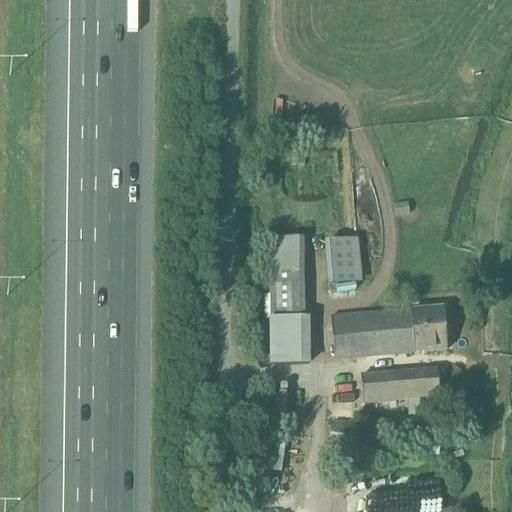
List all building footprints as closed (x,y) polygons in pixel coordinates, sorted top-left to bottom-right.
[(300,239),(261,240),(263,317),(302,316),(300,239)] [(359,239),(325,242),(329,286),(363,283),(359,239)] [(441,308),(329,318),(333,361),(445,352),(441,308)] [(302,316),(263,317),(263,362),(306,364),(306,316),(302,316)] [(436,370),(361,377),(364,405),(407,401),(409,419),(421,418),(419,400),(437,399),(438,398),(436,370)]
